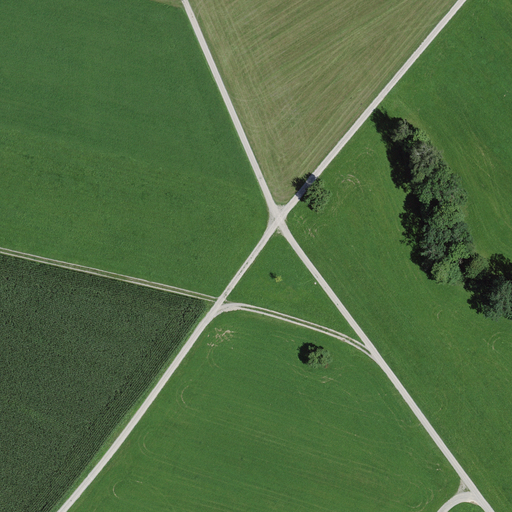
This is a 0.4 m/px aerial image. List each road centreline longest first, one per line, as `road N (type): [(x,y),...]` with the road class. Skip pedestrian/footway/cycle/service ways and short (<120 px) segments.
road 1 (track): [(460,0),(277,220),(58,511)]
road 2 (track): [(0,248),(346,338),(378,357),(489,511)]
road 3 (track): [(378,357),(277,220),(185,0)]
